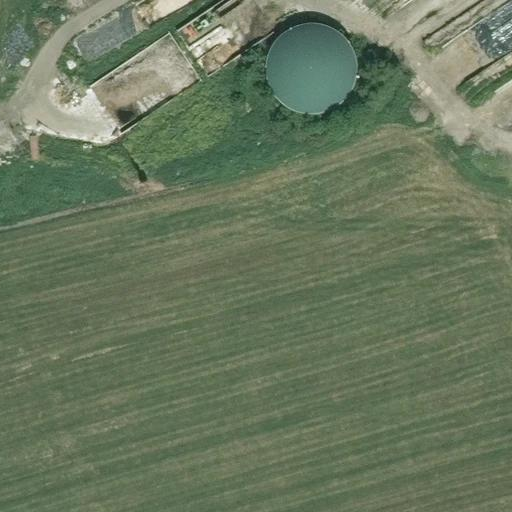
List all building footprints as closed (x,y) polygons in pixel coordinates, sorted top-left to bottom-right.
[(221,32),(226,44),(264,30),(260,21),(243,28),(237,9),(254,2),(253,0),(215,0),(199,6),(206,24),(200,26),(204,38),(221,32)] [(419,0),(437,25),(473,0),(419,0)] [(511,0),(508,0),(439,42),(456,69),(511,34),(511,0)] [(128,12),(84,35),(92,49),(135,26),(128,12)] [(311,24),(299,26),(293,28),(284,33),(277,40),(271,48),(266,59),(265,73),(269,88),(276,100),(286,109),(299,115),(312,117),(325,115),(336,109),(345,102),(353,91),(357,77),(357,60),(352,46),(343,36),(331,29),(320,25),(311,24)]
